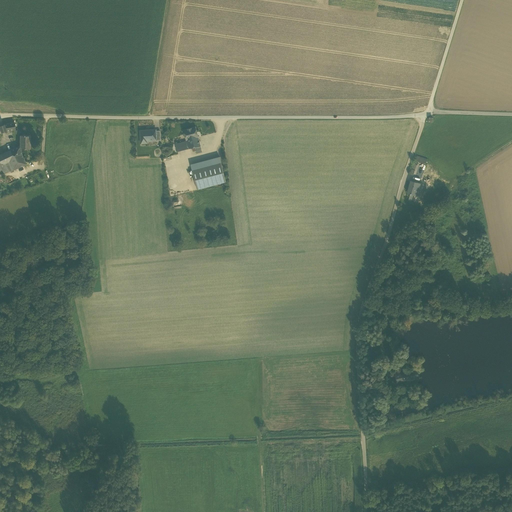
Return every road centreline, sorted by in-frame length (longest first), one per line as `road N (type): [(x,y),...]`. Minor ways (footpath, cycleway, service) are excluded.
road 1 (unclassified): [(425,114),(0,116)]
road 2 (unclassified): [(364,511),(358,328),(425,114)]
